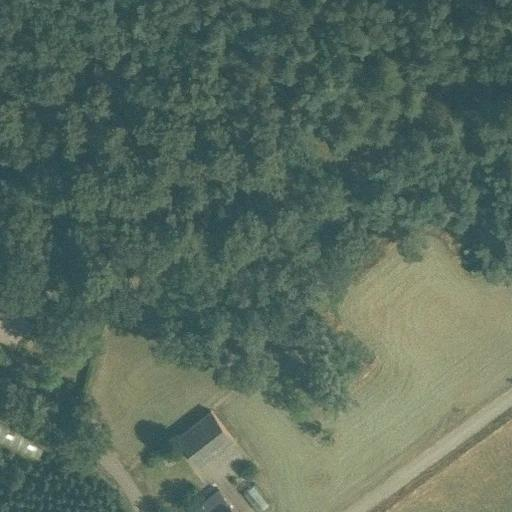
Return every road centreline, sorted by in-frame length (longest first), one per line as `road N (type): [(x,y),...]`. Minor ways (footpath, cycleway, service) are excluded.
road 1 (unclassified): [(352,511),(511,393)]
road 2 (unclassified): [(143,511),(117,467),(0,404)]
